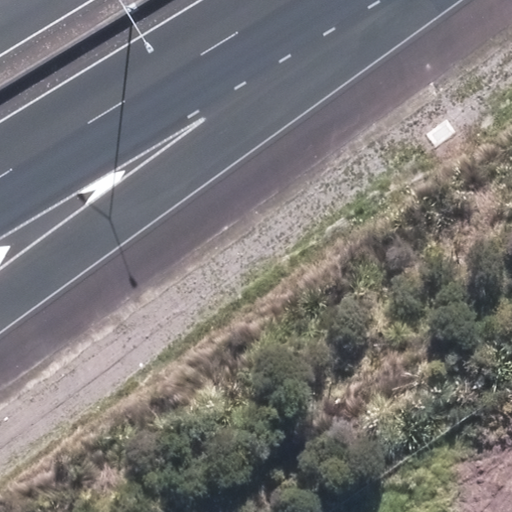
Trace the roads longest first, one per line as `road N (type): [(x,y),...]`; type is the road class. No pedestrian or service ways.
road 1 (motorway): [(351,0),(0,266)]
road 2 (motorway): [(312,0),(0,188)]
